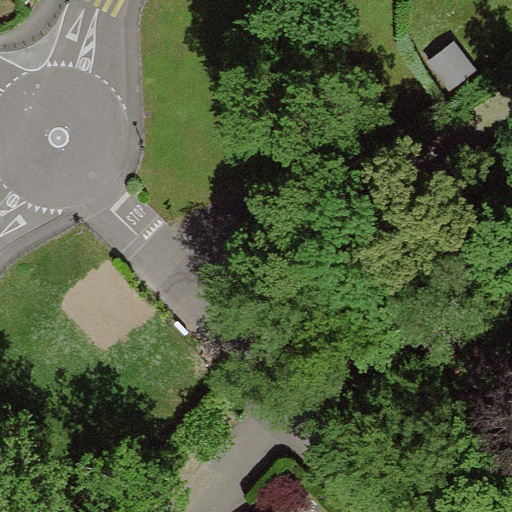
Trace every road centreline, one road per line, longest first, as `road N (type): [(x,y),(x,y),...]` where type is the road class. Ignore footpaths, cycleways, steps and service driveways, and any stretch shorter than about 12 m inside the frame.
road 1 (residential): [(350,435),(291,393),(171,276),(60,138)]
road 2 (residential): [(103,0),(60,138)]
road 3 (residential): [(456,511),(350,435)]
